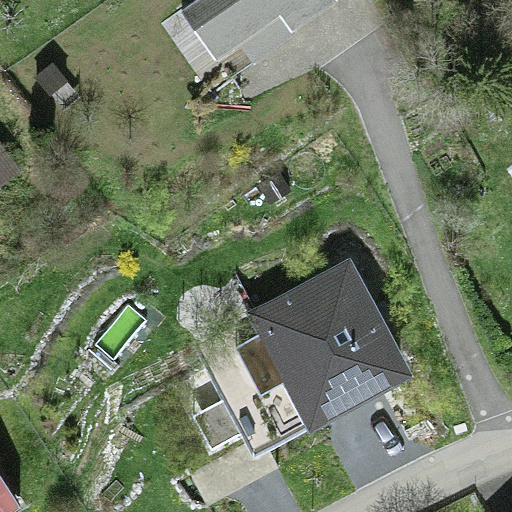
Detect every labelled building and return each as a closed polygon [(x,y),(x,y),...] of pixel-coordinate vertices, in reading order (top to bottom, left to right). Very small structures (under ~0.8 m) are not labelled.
[(291,27),(329,0),(192,0),(181,8),(215,56),(279,10),(291,27)] [(0,179),(15,168),(0,147),(0,179)] [(400,367),(346,267),(259,314),(260,316),(313,414),(315,413),(400,367)] [(318,418),(315,413),(313,414),(260,316),(259,314),(197,350),(253,453),(318,418)] [(0,470),(0,504),(15,495),(0,470)]
